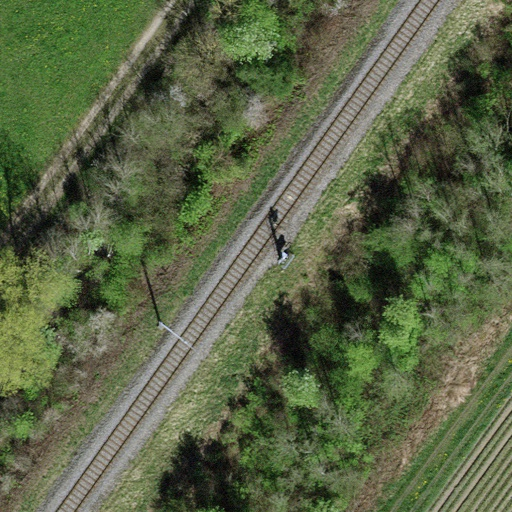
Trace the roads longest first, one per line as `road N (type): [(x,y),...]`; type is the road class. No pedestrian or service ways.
road 1 (track): [(0,255),(182,0)]
road 2 (track): [(511,331),(376,511)]
